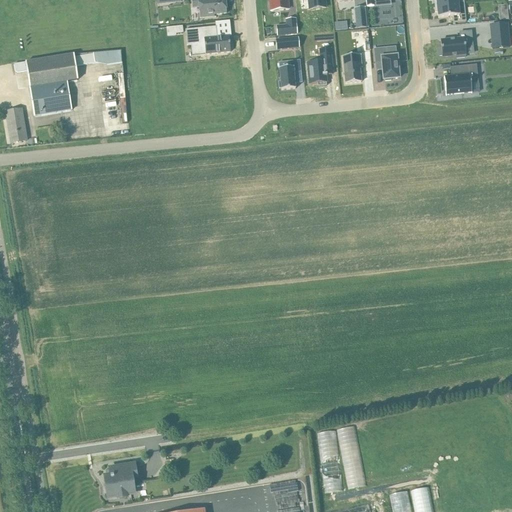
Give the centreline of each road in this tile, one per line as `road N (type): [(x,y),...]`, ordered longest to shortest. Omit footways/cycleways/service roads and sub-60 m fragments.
road 1 (residential): [(266,109),(243,137),(0,160)]
road 2 (residential): [(266,109),(406,93),(415,69),(409,0)]
road 3 (tertiary): [(30,511),(0,320)]
